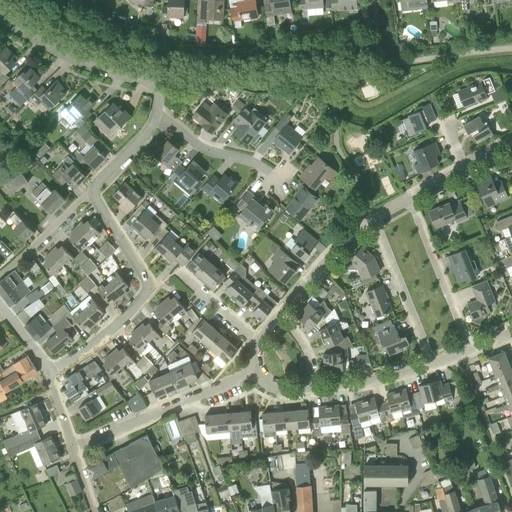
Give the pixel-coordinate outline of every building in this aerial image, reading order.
[(183,8),(183,0),(169,0),(169,7),(163,7),(163,19),(169,19),(169,16),(183,17),(183,15),(187,15),(187,8),(183,8)] [(206,0),(206,10),(198,9),(197,22),(205,23),(205,18),(222,19),(222,0),(206,0)] [(233,28),(242,27),(241,19),(258,17),(255,0),(237,0),(238,8),(230,9),(233,28)] [(267,25),(275,24),(273,13),(291,10),(289,0),(271,0),(272,3),(264,4),(266,16),(267,25)] [(322,0),(297,0),(299,9),(323,7),(322,0)] [(331,0),(333,10),(357,8),(356,0),(331,0)] [(401,0),(402,10),(422,8),(426,7),(428,7),(426,0),(401,0)] [(460,0),(461,1),(462,11),(467,10),(466,3),(469,2),(468,0),(460,0)] [(196,45),(205,46),(206,27),(197,26),(196,45)] [(0,85),(0,86),(9,77),(5,73),(15,63),(11,59),(14,56),(6,47),(0,52),(0,85)] [(16,97),(14,99),(21,105),(29,98),(37,89),(33,84),(40,77),(31,68),(25,74),(23,71),(14,81),(18,85),(11,92),(16,97)] [(491,81),(490,77),(483,79),(486,87),(484,88),(482,83),(458,92),(464,106),(487,97),(487,95),(491,93),(495,103),(506,98),(501,85),(500,86),(497,79),(491,81)] [(39,87),(37,89),(29,98),(37,106),(42,101),(50,108),(65,94),(61,90),(64,88),(56,80),(47,89),(44,92),(39,87)] [(90,97),(86,101),(80,95),(67,108),(66,106),(60,112),(61,113),(73,125),(75,123),(79,127),(81,125),(91,115),(87,111),(95,102),(90,97)] [(237,99),(231,108),(238,113),(245,104),(237,99)] [(123,112),(113,102),(98,115),(99,116),(93,121),(108,137),(109,136),(131,116),(125,110),(123,112)] [(210,107),(205,102),(193,116),(202,123),(201,124),(213,133),(228,114),(217,105),(214,103),(210,107)] [(408,138),(418,134),(417,132),(427,128),(425,123),(437,119),(430,103),(419,107),(420,110),(408,115),(409,117),(401,120),(408,138)] [(10,105),(6,109),(11,114),(15,110),(10,105)] [(251,111),(245,106),(236,116),(243,122),(234,132),(248,143),(251,139),(255,142),(260,135),(262,137),(268,130),(263,125),(265,122),(264,121),(266,119),(253,108),(251,111)] [(294,130),(286,123),(292,117),(287,113),(276,127),(281,131),(273,140),(289,153),(303,137),(302,136),(305,132),(298,125),(294,130)] [(484,123),(480,116),(464,125),(468,133),(471,131),(477,143),(493,134),(486,122),(484,123)] [(87,131),(81,125),(76,131),(81,137),(82,136),(91,145),(97,139),(88,130),(87,131)] [(32,150),(38,144),(31,138),(26,144),(32,150)] [(175,155),(179,149),(168,140),(160,149),(158,148),(151,155),(160,163),(161,161),(168,167),(177,157),(175,155)] [(418,173),(431,168),(431,167),(439,163),(436,156),(441,154),(435,142),(414,151),(418,163),(414,164),(418,173)] [(80,152),(75,158),(84,166),(88,161),(95,168),(106,157),(95,146),(93,148),(91,146),(82,154),(80,152)] [(41,147),(34,153),(39,158),(46,152),(41,147)] [(330,178),(335,171),(319,157),(307,171),(306,170),(301,176),(314,188),(325,175),(330,178)] [(206,171),(193,160),(185,170),(179,165),(169,177),(190,195),(201,182),(198,180),(206,171)] [(69,168),(65,163),(53,174),(63,184),(67,179),(75,188),(87,176),(74,163),(69,168)] [(17,191),(29,181),(21,172),(5,185),(9,190),(14,186),(17,191)] [(229,178),(224,174),(216,183),(210,178),(203,188),(212,196),(213,194),(223,201),(238,183),(230,177),(229,178)] [(494,184),(491,177),(483,180),(483,181),(477,184),(487,207),(508,197),(501,181),(494,184)] [(344,189),(349,183),(343,179),(339,184),(344,189)] [(126,214),(142,197),(125,182),(113,195),(125,206),(121,210),(126,214)] [(45,188),(40,184),(32,192),(52,213),(65,200),(55,189),(52,192),(47,186),(45,188)] [(300,220),(317,198),(303,186),(298,192),(299,192),(286,208),(287,209),(292,213),(300,220)] [(259,201),(254,197),(255,197),(247,190),(236,205),(242,210),(238,216),(250,226),(251,225),(257,230),(273,210),(266,204),(265,205),(260,201),(264,196),(263,196),(259,201)] [(139,232),(156,214),(157,212),(148,204),(149,204),(145,200),(142,204),(133,214),(137,218),(130,226),(134,230),(135,228),(139,232)] [(467,218),(461,202),(451,206),(449,203),(430,211),(437,227),(456,219),(457,222),(467,218)] [(25,240),(34,231),(15,212),(11,217),(18,224),(13,229),(25,240)] [(168,224),(156,214),(139,232),(143,235),(142,237),(146,240),(152,233),(157,237),(165,228),(168,224)] [(283,214),(279,219),(283,223),(287,218),(283,214)] [(508,227),(511,235),(511,236),(511,235),(511,214),(497,221),(501,230),(508,227)] [(88,239),(92,243),(97,238),(96,237),(100,232),(88,220),(85,223),(82,221),(76,226),(88,239)] [(92,243),(88,239),(76,226),(70,232),(73,235),(69,238),(81,251),(87,246),(87,247),(92,243)] [(169,232),(165,228),(157,237),(161,241),(153,249),(157,253),(158,252),(163,256),(175,242),(175,241),(179,237),(171,230),(169,232)] [(319,240),(304,228),(294,240),(297,242),(291,249),(305,260),(311,253),(309,252),(313,246),(310,244),(315,238),(318,240),(319,240)] [(99,250),(103,254),(112,245),(108,241),(99,250)] [(206,250),(208,248),(212,243),(209,241),(203,248),(206,250)] [(182,249),(175,242),(163,256),(166,259),(165,260),(169,264),(176,256),(185,263),(196,250),(188,242),(185,246),(182,249)] [(285,283),(296,270),(292,268),(297,262),(274,243),(270,249),(275,254),(272,258),(275,261),(269,269),(285,283)] [(50,252),(62,264),(67,260),(69,263),(74,258),(62,245),(59,249),(56,246),(50,252)] [(112,245),(103,254),(107,259),(116,250),(112,245)] [(380,271),(374,257),(362,246),(342,270),(355,269),(357,269),(358,268),(362,271),(361,273),(365,284),(377,279),(374,273),(380,271)] [(454,264),(452,265),(459,282),(468,278),(469,280),(477,277),(473,269),(477,267),(474,260),(470,262),(465,249),(450,255),(454,264)] [(62,264),(50,252),(44,257),(47,260),(43,264),(55,276),(61,271),(58,268),(62,264)] [(187,265),(196,273),(208,260),(199,252),(187,265)] [(88,275),(93,271),(84,262),(79,255),(75,258),(80,265),(80,266),(88,275)] [(511,255),(511,256),(503,259),(507,268),(510,277),(511,275),(511,255)] [(89,257),(84,262),(93,271),(98,267),(89,257)] [(34,272),(40,267),(34,259),(27,264),(34,272)] [(216,268),(208,260),(196,273),(205,281),(216,268)] [(224,291),(233,299),(249,281),(245,277),(245,269),(240,264),(227,279),(232,283),(224,291)] [(216,268),(205,281),(214,288),(225,275),(216,268)] [(14,288),(22,281),(14,270),(0,281),(0,293),(2,296),(11,290),(14,288)] [(110,283),(121,296),(127,291),(124,288),(128,285),(117,271),(112,276),(114,279),(110,283)] [(494,277),(497,284),(504,281),(501,274),(494,277)] [(31,275),(26,278),(31,288),(36,286),(31,275)] [(83,279),(92,289),(96,285),(88,275),(83,279)] [(92,289),(83,279),(79,283),(87,293),(92,289)] [(30,291),(22,281),(14,288),(11,290),(2,296),(10,307),(20,299),(30,291)] [(258,289),(249,281),(233,299),(242,307),(250,297),(255,301),(264,291),(259,287),(258,289)] [(45,294),(54,289),(50,283),(42,289),(42,290),(45,293),(45,294)] [(67,293),(60,283),(54,287),(62,297),(67,293)] [(121,296),(110,283),(105,286),(103,284),(97,288),(108,302),(112,298),(114,301),(121,296)] [(331,287),(335,291),(343,298),(345,295),(343,290),(335,283),(331,287)] [(366,292),(376,317),(392,310),(382,285),(366,292)] [(495,301),(489,287),(489,286),(474,292),(478,300),(477,300),(468,304),(473,318),(472,320),(479,323),(481,318),(484,317),(483,315),(491,311),(488,304),(495,301)] [(335,291),(331,287),(327,292),(331,295),(335,291)] [(31,303),(45,294),(45,293),(42,290),(42,289),(41,289),(38,291),(37,290),(27,297),(31,303)] [(268,295),(264,291),(255,301),(259,305),(252,313),(261,321),(273,308),(277,304),(268,296),(268,295)] [(162,302),(174,315),(178,311),(180,314),(186,310),(175,296),(171,299),(169,297),(162,302)] [(31,317),(45,305),(39,298),(31,304),(24,309),(31,317)] [(85,310),(96,323),(102,318),(100,315),(104,312),(93,298),(87,303),(89,306),(85,310)] [(332,311),(331,311),(327,307),(324,300),(316,308),(311,315),(304,323),(311,329),(314,326),(314,325),(322,316),(325,318),(332,311)] [(174,315),(162,302),(156,307),(159,310),(155,313),(160,319),(156,323),(165,334),(172,328),(169,324),(176,318),(174,315)] [(304,323),(311,315),(316,308),(309,302),(297,316),(304,323)] [(66,316),(70,312),(64,305),(49,317),(50,318),(48,319),(53,326),(66,316)] [(194,322),(199,318),(191,308),(187,312),(194,322)] [(334,308),(331,311),(332,311),(325,318),(322,316),(314,325),(314,326),(319,330),(323,338),(340,330),(349,326),(347,322),(338,321),(339,319),(334,308)] [(72,315),(70,312),(66,316),(72,324),(73,326),(78,322),(83,328),(87,325),(90,328),(96,323),(85,310),(80,313),(78,310),(72,315)] [(47,322),(40,313),(25,326),(36,340),(52,327),(47,321),(47,322)] [(72,324),(66,316),(53,326),(58,332),(46,342),(55,353),(72,339),(65,330),(72,324)] [(192,332),(201,340),(213,327),(204,319),(192,332)] [(393,325),(390,319),(372,327),(373,329),(377,331),(383,345),(385,345),(389,355),(402,350),(402,348),(409,344),(406,335),(401,338),(400,337),(394,324),(393,325)] [(137,328),(148,341),(153,337),(155,340),(160,336),(150,323),(146,326),(144,323),(137,328)] [(221,334),(213,327),(201,340),(210,347),(221,334)] [(148,341),(137,328),(131,333),(133,336),(129,339),(140,352),(146,348),(143,345),(148,341)] [(340,348),(347,347),(347,346),(352,345),(347,336),(343,338),(340,330),(323,338),(327,347),(327,353),(327,354),(340,353),(340,348)] [(161,339),(167,345),(170,347),(175,343),(166,334),(161,339)] [(230,342),(221,334),(210,347),(218,355),(230,342)] [(230,342),(218,355),(227,362),(238,349),(230,342)] [(117,348),(111,353),(122,366),(127,362),(129,365),(134,361),(124,347),(120,350),(117,348)] [(349,361),(347,347),(340,348),(340,353),(327,354),(327,353),(323,354),(324,363),(343,362),(343,361),(349,361)] [(122,366),(111,353),(105,358),(107,361),(103,364),(114,377),(120,373),(117,370),(122,366)] [(504,372),(511,369),(506,356),(506,355),(500,353),(489,358),(496,376),(504,372)] [(28,355),(13,364),(23,381),(38,372),(32,362),(28,355)] [(144,355),(140,359),(149,368),(153,364),(144,355)] [(363,361),(364,369),(372,369),(368,355),(362,355),(363,357),(363,361)] [(149,368),(140,359),(135,364),(144,372),(149,368)] [(74,403),(82,398),(89,394),(86,391),(89,390),(84,381),(101,371),(95,361),(70,376),(72,379),(66,382),(65,384),(68,387),(65,389),(74,403)] [(344,371),(343,362),(324,363),(325,372),(344,371)] [(181,367),(188,383),(199,378),(191,363),(181,367)] [(23,381),(13,364),(4,370),(2,372),(6,378),(0,381),(0,401),(8,397),(4,392),(23,381)] [(170,372),(177,388),(188,383),(181,367),(170,372)] [(501,388),(500,385),(511,380),(511,370),(511,369),(504,372),(496,376),(499,383),(494,386),(495,390),(501,388)] [(477,383),(481,381),(477,371),(473,373),(477,383)] [(167,392),(177,388),(170,372),(160,376),(167,392)] [(146,375),(137,382),(141,386),(150,379),(146,375)] [(167,392),(160,376),(149,381),(156,397),(167,392)] [(435,400),(444,397),(445,397),(446,401),(453,399),(453,398),(460,396),(459,393),(452,395),(449,383),(442,385),(440,379),(436,380),(436,378),(429,380),(435,400)] [(424,403),(435,400),(429,380),(422,382),(423,384),(419,385),(420,391),(414,393),(415,397),(418,409),(422,408),(425,407),(424,403)] [(501,388),(504,395),(511,392),(511,380),(500,385),(501,388)] [(96,390),(99,396),(114,386),(111,381),(96,390)] [(415,397),(409,398),(406,389),(396,391),(403,416),(413,414),(419,412),(419,411),(418,409),(415,397)] [(394,420),(392,412),(401,410),(396,391),(386,394),(389,403),(383,404),(386,414),(387,420),(388,422),(394,420)] [(127,401),(130,404),(136,412),(147,407),(138,392),(127,401)] [(507,403),(502,406),(504,410),(509,407),(508,405),(511,403),(511,392),(504,395),(507,403)] [(386,414),(383,404),(377,406),(375,397),(365,400),(370,419),(379,416),(381,422),(387,420),(386,414)] [(79,408),(86,420),(100,411),(92,399),(79,408)] [(362,427),(372,425),(370,419),(365,400),(355,403),(357,412),(351,414),(355,439),(363,437),(362,427)] [(3,440),(6,448),(39,434),(37,435),(35,429),(46,424),(37,403),(13,413),(21,432),(3,440)] [(339,405),(329,406),(331,425),(331,432),(341,431),(341,433),(351,432),(347,413),(347,414),(340,415),(339,405)] [(321,426),(331,425),(329,406),(319,407),(319,417),(313,417),(315,436),(321,435),(321,426)] [(298,427),(310,426),(308,409),(297,410),(298,427)] [(287,428),(298,427),(297,410),(285,411),(287,428)] [(239,412),(241,429),(242,438),(257,436),(256,416),(252,417),(251,411),(239,412)] [(276,430),(287,428),(285,411),(274,412),(276,430)] [(230,430),(241,429),(239,412),(228,413),(230,430)] [(276,430),(274,412),(262,413),(264,431),(276,430)] [(217,414),(218,431),(230,430),(228,413),(217,414)] [(218,431),(217,414),(205,415),(207,432),(218,431)] [(190,417),(195,433),(201,431),(195,415),(190,417)] [(195,433),(190,417),(178,421),(184,437),(195,433)] [(166,421),(172,440),(183,437),(177,418),(166,421)] [(39,434),(6,448),(10,456),(36,445),(44,464),(60,458),(51,436),(40,441),(37,435),(39,434)] [(165,468),(147,434),(113,452),(119,464),(131,487),(165,468)] [(418,435),(409,439),(411,444),(421,440),(418,435)] [(423,445),(421,440),(411,444),(414,449),(423,445)] [(179,449),(186,446),(184,441),(177,443),(179,449)] [(353,452),(353,450),(342,450),(341,463),(343,463),(344,463),(351,463),(351,452),(353,452)] [(119,464),(113,452),(87,466),(92,478),(119,464)] [(270,454),(271,466),(296,466),(296,453),(270,454)] [(461,473),(475,468),(471,459),(458,464),(461,473)] [(49,477),(60,472),(57,464),(46,469),(49,477)] [(375,484),(376,465),(364,465),(364,484),(375,484)] [(386,484),(386,465),(376,465),(375,484),(386,484)] [(397,466),(386,465),(386,484),(397,484),(397,466)] [(397,466),(397,484),(408,484),(409,466),(397,466)] [(435,474),(435,473),(433,468),(424,472),(425,477),(426,478),(435,474)] [(311,511),(309,472),(296,473),(298,511),(311,511)] [(438,481),(435,474),(426,478),(425,477),(418,487),(438,481)] [(479,479),(479,480),(481,485),(488,504),(490,511),(501,511),(490,475),(479,479)] [(471,511),(471,509),(464,511),(463,510),(461,511),(454,490),(452,484),(449,477),(439,482),(441,487),(445,495),(445,496),(450,511),(471,511)] [(65,483),(71,496),(82,491),(77,479),(65,483)] [(465,484),(467,490),(481,485),(479,480),(465,484)] [(275,511),(273,501),(272,493),(271,490),(270,482),(259,484),(263,505),(262,505),(263,508),(251,510),(251,511),(275,511)] [(221,497),(230,493),(228,487),(227,486),(227,483),(223,484),(217,486),(221,497)] [(237,484),(228,487),(230,493),(231,496),(240,493),(237,484)] [(175,496),(179,510),(179,511),(208,511),(208,508),(198,509),(192,490),(190,491),(188,486),(174,490),(175,495),(175,496)] [(376,502),(376,496),(376,489),(370,489),(370,486),(364,486),(364,489),(364,509),(369,509),(376,509),(376,502)] [(291,498),(289,487),(271,490),(272,493),(273,501),(277,501),(279,511),(290,511),(288,499),(291,498)] [(450,511),(445,496),(445,495),(441,487),(436,489),(438,498),(441,508),(438,509),(438,511),(450,511)] [(129,511),(159,511),(155,501),(152,494),(138,499),(141,508),(129,511)] [(179,511),(179,510),(175,496),(175,495),(155,501),(159,511),(179,511)] [(432,511),(431,508),(421,509),(420,503),(412,505),(414,511),(432,511)]
